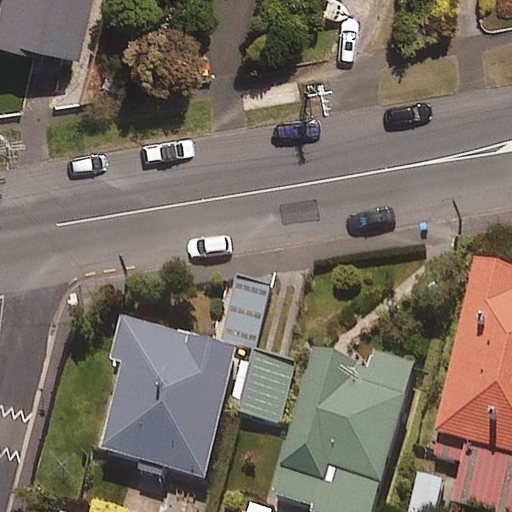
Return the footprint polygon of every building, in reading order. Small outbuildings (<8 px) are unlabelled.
[(87,0),(0,0),(0,50),(69,69),(87,0)] [(511,288),(479,281),(440,450),(511,465),(511,288)] [(268,302),(238,294),(224,344),(255,352),(268,302)] [(210,491),(241,362),(126,334),(113,385),(124,387),(104,466),(210,491)] [(317,367),(275,507),(292,511),(377,511),(417,377),(378,365),(373,384),(317,367)] [(295,374),(258,366),(244,423),(281,432),(295,374)]
